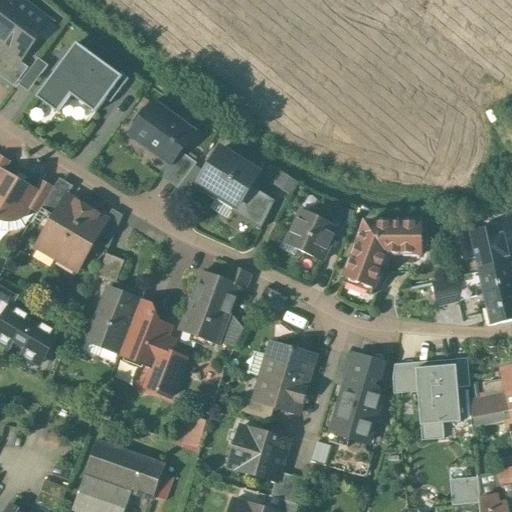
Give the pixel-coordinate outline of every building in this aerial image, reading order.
[(48,20),(21,0),(0,0),(0,37),(12,47),(6,54),(16,62),(48,20)] [(120,75),(75,42),(35,96),(57,113),(70,95),(94,113),(112,89),(117,93),(128,78),(122,73),(120,75)] [(193,133),(152,101),(128,133),(170,163),(193,133)] [(256,173),(219,149),(199,182),(235,204),(230,211),(259,229),(274,200),(249,185),(256,173)] [(0,154),(0,169),(0,170),(3,172),(10,162),(0,154)] [(196,163),(184,154),(164,180),(176,189),(196,163)] [(0,170),(0,169),(0,219),(4,220),(12,220),(18,218),(22,215),(27,206),(36,192),(33,190),(27,186),(26,182),(22,179),(18,177),(15,176),(10,176),(3,172),(0,170)] [(39,179),(33,190),(36,192),(27,206),(36,213),(40,208),(48,194),(52,187),(39,179)] [(48,194),(40,208),(53,216),(62,203),(48,194)] [(74,202),(65,197),(62,203),(53,216),(36,245),(57,257),(87,207),(75,200),(74,202)] [(347,226),(356,209),(341,201),(332,218),(347,226)] [(97,214),(87,207),(57,257),(77,269),(94,240),(103,226),(106,221),(96,215),(97,214)] [(337,227),(301,209),(292,229),(301,233),(294,247),(320,260),(337,227)] [(422,221),(376,221),(376,223),(365,223),(361,233),(360,232),(343,277),(374,289),(381,273),(387,255),(422,255),(422,238),(422,221)] [(103,226),(94,240),(108,248),(114,234),(103,226)] [(501,226),(470,233),(479,272),(510,264),(501,226)] [(422,255),(387,255),(381,273),(420,272),(446,266),(438,234),(423,238),(422,238),(422,255)] [(124,260),(105,253),(95,278),(115,285),(124,260)] [(511,271),(510,264),(479,272),(483,288),(488,310),(483,311),(487,325),(487,326),(511,320),(511,271)] [(225,280),(202,273),(181,331),(217,344),(237,286),(245,289),(250,273),(231,266),(225,280)] [(479,272),(433,283),(439,305),(475,296),(474,290),(483,288),(479,272)] [(287,297),(265,286),(254,307),(276,318),(287,297)] [(140,302),(104,288),(84,341),(120,354),(140,302)] [(151,306),(140,302),(120,354),(142,362),(145,366),(151,369),(157,368),(159,363),(157,357),(163,339),(168,327),(156,323),(151,306)] [(56,338),(5,310),(0,319),(0,350),(37,371),(56,338)] [(173,344),(163,339),(157,357),(159,363),(157,368),(151,369),(144,387),(170,396),(184,359),(170,352),(173,344)] [(313,354),(271,342),(262,376),(304,387),(313,354)] [(252,372),(262,374),(268,352),(258,349),(252,372)] [(355,355),(342,352),(335,379),(346,381),(348,382),(355,355)] [(455,365),(416,368),(420,424),(460,420),(455,365)] [(511,366),(501,370),(506,391),(510,410),(511,409),(511,366)] [(304,387),(262,376),(255,400),(274,406),(295,412),(298,402),(303,404),(307,389),(304,387)] [(348,382),(346,381),(330,433),(366,443),(381,391),(348,382)] [(472,427),(511,418),(511,416),(510,410),(506,391),(470,399),(472,427)] [(274,406),(255,400),(244,396),(240,411),(269,420),(274,406)] [(201,447),(210,420),(189,413),(180,440),(201,447)] [(287,439),(248,428),(243,448),(233,446),(226,468),(274,481),(278,471),(287,439)] [(96,440),(84,474),(131,489),(154,496),(162,473),(165,464),(96,440)] [(502,470),(511,467),(511,454),(499,458),(502,470)] [(477,475),(477,478),(479,503),(479,511),(500,511),(500,508),(511,505),(511,467),(502,470),(477,475)] [(305,479),(278,471),(274,481),(269,497),(278,499),(297,505),(305,479)] [(162,473),(154,496),(165,500),(173,477),(162,473)] [(123,511),(131,489),(84,474),(71,511),(123,511)] [(479,503),(477,478),(450,480),(452,505),(479,503)] [(65,488),(42,479),(35,501),(57,509),(65,488)] [(275,511),(274,511),(232,499),(227,511),(275,511)] [(295,511),(297,505),(278,499),(274,511),(275,511),(295,511)]
